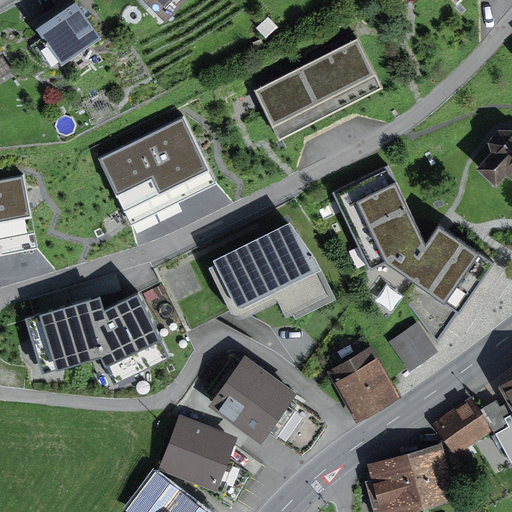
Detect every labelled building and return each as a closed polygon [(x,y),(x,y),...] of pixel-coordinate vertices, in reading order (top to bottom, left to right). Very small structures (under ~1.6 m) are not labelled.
[(76,0),(58,0),(30,17),(54,57),(96,32),(76,0)] [(359,43),(256,94),(281,144),(384,92),(359,43)] [(184,119),(99,160),(128,221),(213,179),(184,119)] [(511,133),(509,131),(485,157),(499,170),(485,186),(503,201),(511,191),(511,133)] [(388,168),(338,190),(371,265),(387,258),(458,306),(493,259),(438,221),(423,241),(388,168)] [(24,176),(0,180),(0,250),(37,243),(24,176)] [(296,221),(216,260),(239,308),(278,290),(287,308),(329,287),(296,221)] [(169,358),(137,296),(105,313),(100,300),(27,322),(44,376),(101,358),(114,384),(169,358)] [(416,314),(388,333),(409,363),(437,344),(416,314)] [(374,353),(336,373),(357,412),(395,392),(374,353)] [(296,397),(243,358),(216,396),(263,430),(267,424),(303,450),(324,422),(294,400),(296,397)] [(511,392),(511,393),(485,407),(511,455),(511,392)] [(468,398),(432,425),(451,451),(488,424),(468,398)] [(235,430),(177,409),(157,461),(215,483),(235,430)] [(452,493),(440,447),(407,456),(419,502),(452,493)] [(380,511),(419,502),(407,456),(374,464),(377,475),(371,477),(380,511)] [(136,501),(152,511),(211,511),(156,473),(136,501)] [(152,511),(136,501),(127,511),(152,511)]
